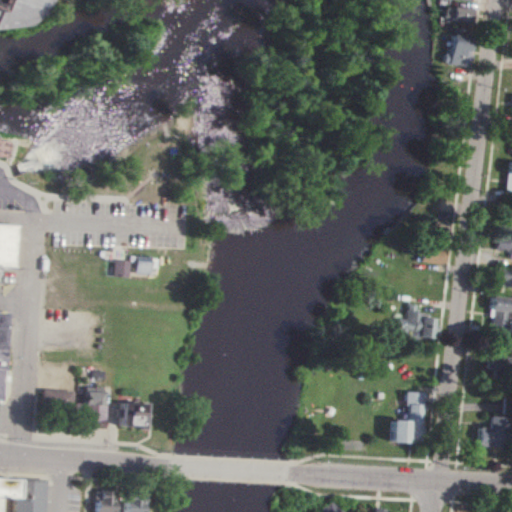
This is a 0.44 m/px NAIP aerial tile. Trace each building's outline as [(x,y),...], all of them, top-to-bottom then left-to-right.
[(0,0),(51,0),(42,16),(29,27),(0,29),(0,0)] [(467,22),(468,8),(449,7),(449,21),(467,22)] [(466,36),(447,36),(447,53),(441,53),(441,65),(466,65),(466,36)] [(0,139),(1,141),(8,141),(7,157),(0,156),(0,139)] [(511,161),(505,161),(503,190),(511,190),(511,161)] [(0,266),(8,267),(9,225),(0,224),(0,266)] [(511,235),(495,235),(494,250),(507,251),(507,257),(511,257),(511,235)] [(133,273),(148,274),(148,256),(133,256),(133,273)] [(127,260),(111,260),(111,276),(126,277),(127,260)] [(511,286),(511,271),(493,269),(492,285),(511,286)] [(511,318),(511,307),(507,307),(507,297),(488,296),(486,318),(490,318),(490,326),(503,327),(503,318),(511,318)] [(402,319),(401,319),(399,335),(433,340),(436,322),(424,321),(425,313),(412,312),(413,305),(404,304),(402,319)] [(483,369),(511,372),(511,357),(485,355),(483,369)] [(100,427),(101,387),(82,387),(81,403),(72,403),(71,426),(100,427)] [(38,412),(68,413),(69,390),(38,389),(38,412)] [(384,442),(417,443),(418,392),(402,392),(401,420),(385,420),(384,442)] [(116,427),(144,428),(145,403),(117,402),(116,427)] [(474,447),(500,448),(501,417),(487,416),(486,428),(474,427),(474,447)] [(0,478),(14,479),(13,498),(0,496),(0,478)] [(44,480),(42,511),(13,511),(15,479),(44,480)] [(91,511),(109,511),(110,491),(92,491),(91,511)] [(138,511),(139,509),(143,510),(144,496),(121,495),(120,511),(138,511)] [(312,511),(336,511),(326,500),(313,511),(312,511)]
